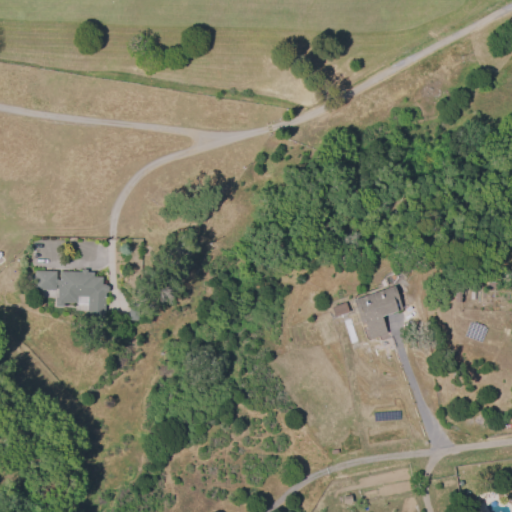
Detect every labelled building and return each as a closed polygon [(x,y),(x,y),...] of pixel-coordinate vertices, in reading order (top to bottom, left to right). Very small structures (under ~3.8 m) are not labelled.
[(56,278),(58,278),(58,270),(79,270),(79,268),(85,268),(85,270),(91,270),(91,275),(100,275),(100,278),(100,283),(103,283),(106,285),(106,290),(103,292),(102,318),(85,318),(86,295),(75,295),(74,301),(62,301),(61,305),(53,305),(53,296),(55,296),(56,279),(56,278)] [(56,278),(55,283),(54,283),(54,288),(33,288),(33,269),(54,270),(54,278),(56,278)] [(392,284),(400,307),(378,315),(384,331),(368,337),(362,319),(358,321),(350,299),(392,284)] [(344,301),(347,311),(333,316),(329,306),(344,301)] [(136,303),(136,320),(127,320),(127,303),(136,303)]
